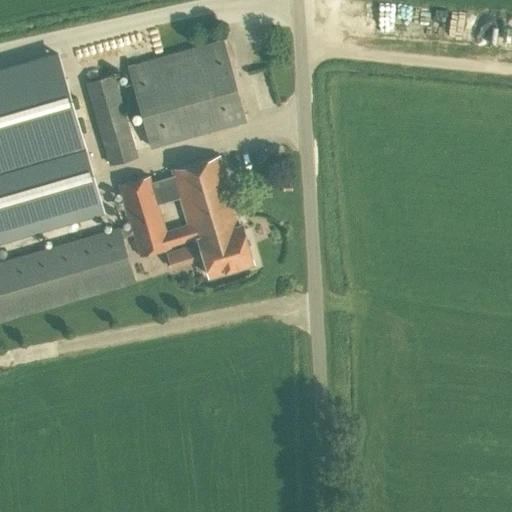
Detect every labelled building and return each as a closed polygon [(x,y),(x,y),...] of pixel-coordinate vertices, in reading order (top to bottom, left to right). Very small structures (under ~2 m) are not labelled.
[(263,57),(270,38),(261,35),(254,53),(263,57)] [(148,141),(244,114),(222,38),(127,65),(148,141)] [(58,54),(0,71),(0,242),(104,212),(58,54)] [(109,164),(137,156),(113,73),(85,82),(109,164)] [(153,160),(173,153),(170,144),(150,151),(153,160)] [(198,239),(208,274),(252,262),(241,224),(240,224),(220,154),(170,169),(172,175),(152,181),(150,175),(117,185),(139,256),(170,246),(192,239),(192,241),(198,239)] [(0,321),(135,282),(119,226),(0,260),(0,321)]
